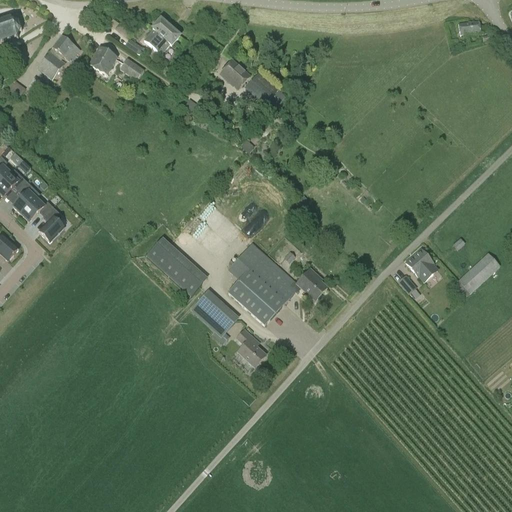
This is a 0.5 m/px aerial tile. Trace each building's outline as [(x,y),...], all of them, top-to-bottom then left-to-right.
[(19,23),(18,22),(16,24),(10,20),(10,18),(9,18),(9,20),(3,22),(1,21),(1,20),(2,23),(0,23),(0,44),(1,44),(2,47),(3,46),(3,44),(8,42),(9,44),(10,44),(10,41),(15,39),(17,41),(18,40),(16,38),(19,32),(21,33),(22,31),(19,31),(17,25),(19,23)] [(152,32),(143,43),(160,57),(169,47),(171,49),(180,39),(160,21),(151,32),(152,32)] [(478,23),(459,26),(461,38),(480,35),(478,23)] [(37,32),(42,37),(48,32),(42,26),(37,32)] [(53,51),(49,55),(36,71),(52,84),(66,67),(60,63),(63,59),(71,64),(80,53),(61,38),(52,50),(53,51)] [(106,78),(117,59),(99,49),(88,68),(106,78)] [(147,53),(142,49),(137,56),(142,59),(147,53)] [(136,84),(144,73),(127,60),(119,71),(136,84)] [(238,92),(250,78),(232,62),(220,76),(238,92)] [(266,105),(269,102),(276,108),(285,98),(278,92),(278,91),(258,74),(244,89),(255,99),(257,97),(266,105)] [(28,88),(32,91),(28,96),(32,99),(36,94),(49,104),(56,94),(34,79),(28,88)] [(19,100),(25,91),(15,83),(8,93),(19,100)] [(0,186),(12,174),(4,167),(7,164),(1,159),(0,159),(0,186)] [(12,174),(0,186),(0,196),(3,200),(14,188),(19,193),(27,184),(15,172),(12,174)] [(24,198),(13,209),(21,217),(38,200),(40,197),(27,184),(19,193),(24,198)] [(38,200),(21,217),(29,224),(39,213),(44,218),(53,209),(48,205),(45,207),(38,200)] [(49,224),(39,234),(50,244),(64,229),(56,222),(61,217),(53,209),(44,218),(44,219),(49,224)] [(0,255),(8,263),(18,252),(3,238),(0,240),(0,255)] [(197,291),(207,279),(163,238),(146,255),(191,299),(197,291)] [(460,241),(452,247),(457,253),(465,246),(460,241)] [(314,303),(327,290),(317,281),(319,280),(309,271),(296,285),(252,245),(230,270),(241,280),(227,295),(264,329),(295,294),(296,296),(301,291),(314,303)] [(433,266),(421,252),(406,265),(418,279),(424,285),(438,273),(432,267),(433,266)] [(470,296),(500,269),(488,255),(457,283),(470,296)] [(398,285),(408,297),(417,291),(406,277),(398,285)] [(213,334),(211,337),(222,347),(229,339),(225,335),(239,320),(208,292),(190,313),(213,334)] [(265,358),(256,349),(259,346),(244,332),(236,340),(243,347),(237,354),(254,370),(265,358)]
